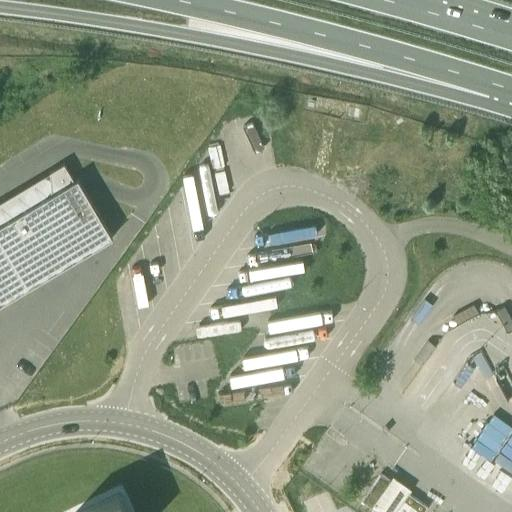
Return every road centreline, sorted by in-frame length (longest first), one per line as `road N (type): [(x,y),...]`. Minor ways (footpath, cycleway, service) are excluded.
road 1 (unclassified): [(123,423),(149,347),(249,202),(286,186),(325,194),(376,238),(384,264),(379,299),(242,491)]
road 2 (trunk): [(0,6),(382,74),(493,85)]
road 3 (trunk): [(164,0),(493,85)]
road 4 (unclassified): [(242,491),(196,451),(123,423)]
road 5 (unclassified): [(123,423),(44,426),(0,442)]
